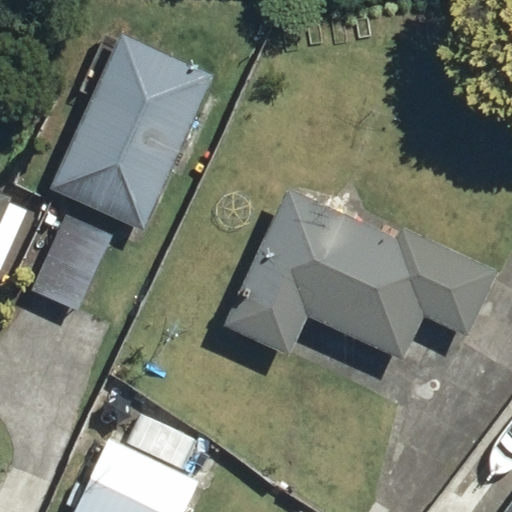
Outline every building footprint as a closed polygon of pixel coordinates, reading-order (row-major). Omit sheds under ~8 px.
[(142,230),(211,77),(118,35),(49,189),(142,230)] [(393,237),(285,190),(224,329),(287,357),(305,316),(401,358),(421,315),(467,335),(495,271),(397,228),(393,237)] [(62,215),(29,291),(75,311),(108,235),(62,215)] [(107,440),(71,511),(182,511),(197,484),(107,440)] [(511,511),(511,499),(502,511),(511,511)]
